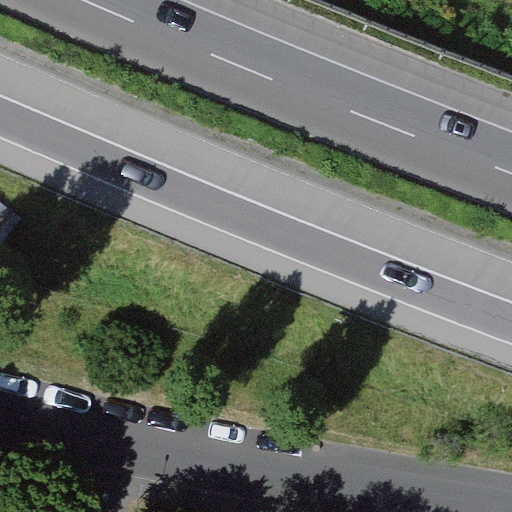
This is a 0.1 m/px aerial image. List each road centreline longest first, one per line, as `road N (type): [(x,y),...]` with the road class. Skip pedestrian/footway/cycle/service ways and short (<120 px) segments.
road 1 (motorway): [(0,97),(511,302)]
road 2 (unclassified): [(511,511),(118,437),(0,404)]
road 3 (motorway): [(511,171),(87,0)]
